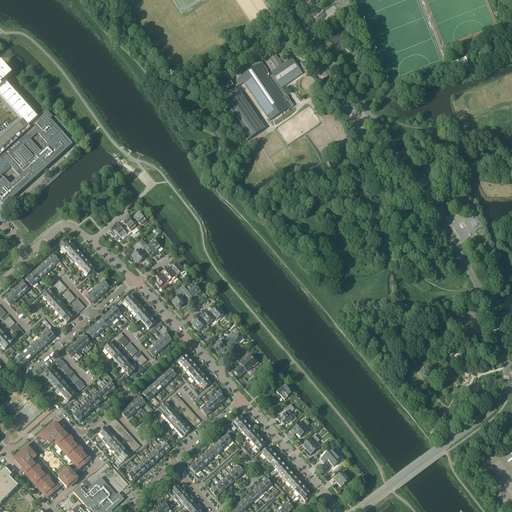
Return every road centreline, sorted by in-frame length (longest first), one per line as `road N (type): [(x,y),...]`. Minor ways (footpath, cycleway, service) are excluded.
road 1 (unclassified): [(505,363),(495,325),(451,242),(286,0)]
road 2 (unknown): [(213,133),(183,107),(104,0)]
road 3 (residential): [(341,511),(243,399)]
road 4 (residential): [(80,431),(188,339)]
